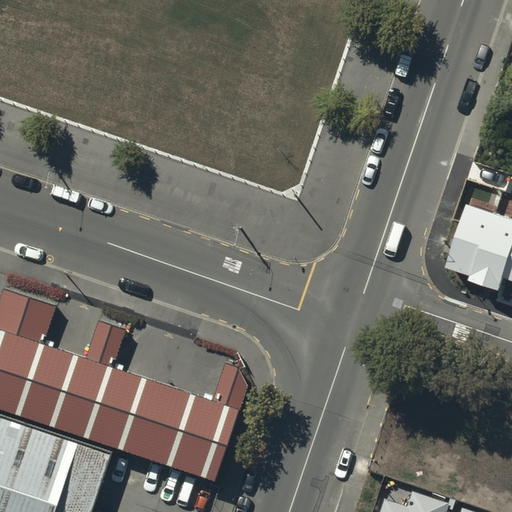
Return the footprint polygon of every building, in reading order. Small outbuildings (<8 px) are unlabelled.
[(72,15),(56,10),(42,51),(57,56),(72,15)] [(511,219),(466,205),(446,265),(470,273),(467,281),(496,291),(501,277),(511,280),(511,219)] [(53,305),(8,289),(0,311),(0,402),(214,476),(245,385),(238,367),(226,363),(214,399),(115,365),(128,329),(99,319),(86,356),(40,340),(53,305)] [(511,419),(481,409),(458,475),(511,493),(511,419)] [(87,511),(108,450),(0,413),(0,511),(87,511)] [(444,511),(447,505),(413,494),(408,510),(385,503),(381,511),(444,511)]
